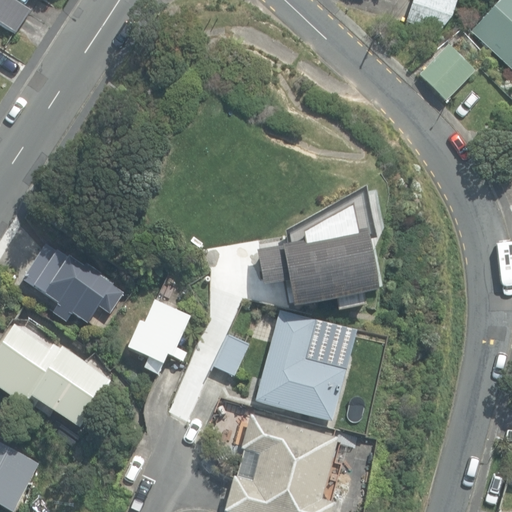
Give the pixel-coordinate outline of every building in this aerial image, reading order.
[(0,0),(0,25),(15,35),(31,11),(14,0),(0,0)] [(412,0),(406,22),(438,32),(451,18),(456,1),(453,0),(412,0)] [(511,0),(500,0),(470,32),(511,71),(511,0)] [(194,26),(197,49),(234,45),(231,22),(194,26)] [(419,75),(446,102),(474,73),(447,46),(419,75)] [(108,86),(88,116),(111,129),(130,100),(108,86)] [(234,212),(249,225),(252,223),(255,225),(259,220),(261,222),(304,173),(277,149),(269,158),(244,136),(210,175),(242,203),(234,212)] [(367,193),(366,187),(284,233),(286,246),(256,251),(260,287),(286,283),(290,309),(334,301),(336,313),(364,308),(362,296),(373,295),(373,291),(380,290),(373,251),(381,231),(375,191),(367,193)] [(72,314),(88,324),(98,308),(109,315),(123,293),(112,286),(113,283),(100,275),(101,274),(86,264),(84,268),(72,260),(72,259),(47,243),(24,280),(59,303),(53,313),(67,322),(72,314)] [(144,368),(159,374),(167,355),(172,357),(188,318),(154,304),(145,326),(140,323),(129,350),(148,358),(144,368)] [(255,402),(332,422),(346,370),(306,359),(316,320),(280,310),(255,402)] [(39,402),(79,428),(109,381),(54,345),(51,351),(14,327),(0,348),(0,390),(33,412),(39,402)] [(213,368),(234,377),(250,344),(228,334),(213,368)] [(223,511),(332,511),(335,504),(321,501),(338,439),(250,415),(241,450),(259,455),(252,482),(233,477),(223,511)] [(0,506),(11,511),(13,511),(38,464),(0,444),(0,506)]
